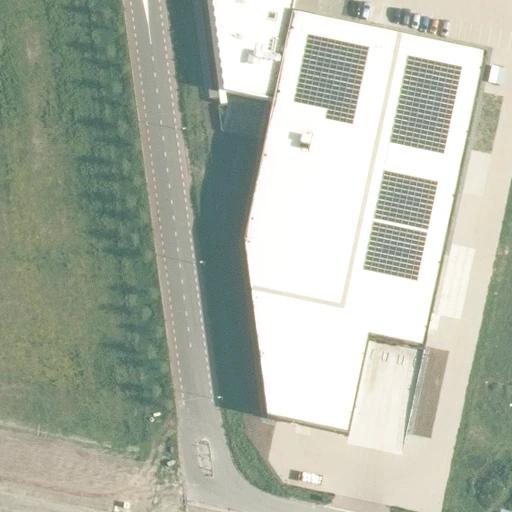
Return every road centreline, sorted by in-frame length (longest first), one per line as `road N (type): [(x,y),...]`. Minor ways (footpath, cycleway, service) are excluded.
road 1 (unclassified): [(194,387),(146,19)]
road 2 (unclassified): [(194,387),(212,436),(221,511)]
road 3 (unclassified): [(194,387),(200,511)]
